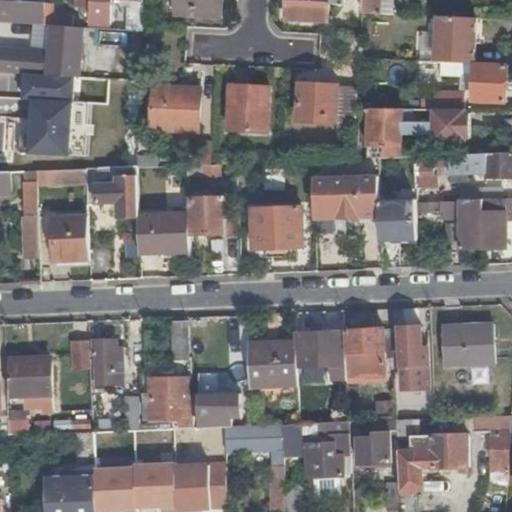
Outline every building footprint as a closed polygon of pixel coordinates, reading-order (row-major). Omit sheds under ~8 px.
[(0,0),(0,23),(52,27),(54,27),(55,14),(55,7),(20,5),(19,0),(0,0)] [(111,1),(134,2),(142,3),(142,0),(92,0),(91,26),(109,26),(111,1)] [(177,0),(177,14),(222,18),(222,0),(177,0)] [(287,0),(287,20),(328,22),(328,0),(287,0)] [(362,0),(363,14),(392,15),(392,0),(362,0)] [(134,10),(143,11),(144,3),(142,3),(134,2),(134,10)] [(130,32),(142,33),(143,26),(143,11),(134,10),(131,10),(130,32)] [(73,16),(55,14),(54,27),(72,28),(73,16)] [(439,17),(437,63),(441,64),(470,65),(477,65),(479,19),(439,17)] [(25,76),(50,77),(51,75),(78,77),(81,29),(72,28),(54,27),(52,27),(50,54),(0,52),(0,71),(25,72),(25,76)] [(460,91),(474,91),(475,73),(470,72),(470,65),(441,64),(441,77),(461,77),(460,91)] [(507,104),(508,67),(477,65),(470,65),(470,72),(475,73),(474,91),(474,102),(507,104)] [(298,123),(356,126),(358,88),(340,88),(340,86),(299,85),(298,123)] [(152,130),(200,133),(203,90),(154,88),(152,130)] [(269,134),(271,89),(232,88),(230,133),(269,134)] [(434,109),(466,110),(466,94),(435,93),(434,109)] [(396,150),(404,150),(404,133),(434,133),(434,142),(465,142),(466,110),(434,109),(404,110),(370,110),(369,150),(396,150)] [(511,153),(486,154),(487,172),(487,180),(511,178),(511,153)] [(487,172),(486,154),(437,157),(437,174),(457,173),(487,172)] [(437,174),(437,157),(418,157),(418,188),(437,188),(437,174)] [(362,160),(357,160),(315,161),(315,173),(362,171),(362,160)] [(224,186),(223,165),(207,166),(207,186),(224,186)] [(100,178),(100,169),(90,170),(90,179),(100,178)] [(90,179),(90,170),(40,172),(40,183),(40,186),(90,185),(90,179)] [(40,183),(40,172),(26,172),(26,183),(40,183)] [(0,194),(12,194),(11,173),(0,173),(0,194)] [(141,215),(140,178),(120,178),(120,185),(100,185),(99,186),(90,187),(90,204),(120,204),(120,217),(141,217),(141,215)] [(362,216),(382,215),(380,178),(318,180),(320,218),(362,216)] [(40,186),(40,183),(26,183),(26,207),(40,207),(40,186)] [(460,188),(460,199),(484,199),(503,199),(503,189),(460,188)] [(242,243),(241,212),(229,212),(229,197),(206,198),(206,191),(194,191),(195,199),(194,199),(195,234),(227,233),(227,243),(242,243)] [(460,199),(440,200),(440,212),(440,218),(460,218),(460,212),(460,199)] [(484,199),(460,199),(460,212),(484,212),(484,199)] [(503,199),(484,199),(484,212),(506,212),(506,200),(503,199)] [(402,201),(382,201),(382,215),(382,220),(383,239),(419,238),(419,212),(418,200),(402,201)] [(440,200),(418,200),(419,212),(440,212),(440,200)] [(40,207),(26,207),(26,217),(22,217),(24,252),(41,252),(40,207)] [(256,249),(305,247),(304,207),(255,209),(256,249)] [(193,253),(192,212),(141,215),(141,217),(142,255),(193,253)] [(460,212),(460,218),(461,225),(461,250),(484,250),(484,212),(460,212)] [(506,212),(484,212),(484,250),(506,250),(506,221),(506,212)] [(56,261),(92,260),(91,215),(56,217),(56,241),(56,248),(56,261)] [(461,250),(461,225),(448,225),(449,250),(461,250)] [(192,359),(190,321),(176,321),(177,359),(192,359)] [(446,365),(497,363),(494,325),(444,327),(446,365)] [(418,371),(425,371),(425,366),(431,365),(430,348),(424,348),(424,328),(402,328),(403,367),(418,366),(418,371)] [(349,353),(347,354),(347,369),(348,378),(388,376),(386,329),(348,331),(349,353)] [(331,354),(345,355),(344,332),(298,333),(299,356),(331,354)] [(99,385),(120,384),(120,361),(126,361),(125,346),(119,346),(119,340),(96,340),(96,354),(97,354),(99,385)] [(92,368),(91,341),(75,342),(77,369),(92,368)] [(288,342),(249,343),(251,374),(251,383),(299,381),(298,356),(297,342),(288,342)] [(347,369),(347,354),(345,355),(331,354),(332,369),(347,369)] [(13,396),(25,396),(30,396),(31,400),(36,400),(36,395),(54,394),(53,360),(11,362),(13,396)] [(201,396),(220,395),(219,376),(201,376),(201,396)] [(151,419),(194,418),(193,412),(189,411),(188,378),(150,380),(150,395),(151,419)] [(348,390),(349,418),(368,417),(367,389),(348,390)] [(30,396),(25,396),(25,406),(45,405),(45,403),(54,402),(54,394),(36,395),(36,400),(31,400),(30,396)] [(143,419),(151,419),(150,395),(142,395),(143,419)] [(225,427),(236,427),(242,426),(241,395),(220,395),(201,396),(201,428),(225,427)] [(140,430),(140,396),(127,397),(128,431),(140,430)] [(398,420),(397,403),(381,403),(382,421),(398,420)] [(492,470),(511,471),(511,449),(511,416),(487,417),(474,417),(475,431),(490,431),(491,449),(492,470)] [(437,427),(437,419),(398,420),(398,426),(418,424),(418,428),(437,427)] [(398,420),(382,421),(365,422),(365,437),(359,437),(360,466),(393,464),(392,432),(399,432),(398,426),(398,420)] [(343,454),(352,454),(351,422),(349,422),(332,423),(332,428),(333,443),(309,444),(311,478),(343,477),(343,454)] [(0,424),(0,440),(9,440),(10,435),(9,424),(0,424)] [(272,511),(286,511),(286,483),(285,431),(284,425),(278,425),(278,432),(263,432),(262,432),(263,448),(274,449),(274,466),(270,466),(270,474),(271,474),(272,511)] [(228,448),(263,448),(262,432),(252,432),(252,426),(242,426),(236,427),(236,429),(227,429),(228,448)] [(96,447),(95,432),(79,432),(80,454),(96,454),(96,447)] [(402,510),(401,511),(417,511),(417,502),(424,495),(423,468),(470,466),(469,433),(431,434),(431,444),(403,446),(403,451),(399,452),(401,483),(402,510)] [(0,469),(11,469),(9,440),(0,440),(0,469)] [(76,466),(76,473),(97,472),(97,470),(96,464),(76,466)] [(178,510),(228,508),(226,465),(176,468),(176,471),(178,510)] [(492,481),(509,483),(511,471),(492,470),(492,481)] [(50,511),(98,511),(97,472),(76,473),(51,474),(52,502),(49,502),(50,511)] [(286,483),(286,511),(303,511),(302,483),(286,483)] [(387,511),(402,510),(401,483),(386,484),(387,511)]
